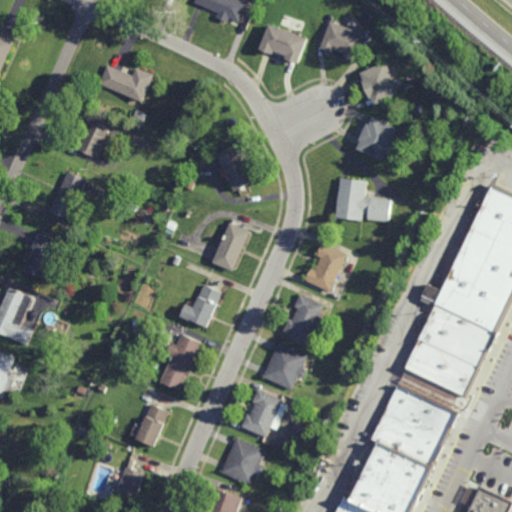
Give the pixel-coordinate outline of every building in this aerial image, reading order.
[(242,0),(250,3),(242,22),(232,18),(230,22),(219,17),(221,13),(196,3),(197,0),(242,0)] [(358,61),(353,59),(347,57),(348,54),(337,49),(336,52),(329,51),(324,48),(333,21),(368,34),(358,61)] [(300,65),(287,60),(289,56),(276,51),(275,54),(262,49),(272,24),(310,39),(300,65)] [(0,34),(17,42),(0,80),(0,34)] [(378,106),(375,98),(372,99),(365,82),(367,81),(363,73),(388,61),(403,94),(378,106)] [(134,76),(138,68),(156,76),(145,103),(102,84),(110,65),(134,76)] [(144,122),(134,117),(138,109),(148,113),(144,122)] [(98,158),(80,150),(98,113),(116,121),(98,158)] [(401,129),(385,162),(360,150),(364,142),(361,141),(369,124),(372,125),(375,117),(401,129)] [(245,161),(248,160),(252,168),(249,170),(256,183),(238,192),(219,155),(238,146),(245,161)] [(73,220),(54,211),(71,172),(90,180),(73,220)] [(392,223),(370,220),(371,215),(367,214),(366,223),(339,219),(344,178),(370,182),(369,191),(375,192),(374,197),(395,199),(392,223)] [(511,298),(466,394),(407,366),(439,302),(494,187),(511,195),(511,298)] [(174,230),(167,227),(170,220),(178,224),(174,230)] [(235,273),(215,264),(221,251),(215,248),(220,236),(226,239),(233,223),(253,232),(235,273)] [(48,280),(27,271),(38,248),(34,246),(40,232),(57,240),(57,241),(52,254),(58,257),(48,280)] [(332,293),(307,281),(313,269),(317,270),(322,258),(319,257),(325,244),(350,256),(332,293)] [(178,266),(173,263),(177,256),(182,258),(178,266)] [(344,281),(342,277),(344,273),(349,273),(351,277),(348,281),(344,281)] [(217,312),(215,311),(209,325),(184,315),(188,305),(197,309),(207,285),(224,293),(219,306),(220,306),(217,312)] [(29,345),(0,332),(0,313),(11,288),(34,298),(23,324),(36,329),(29,345)] [(309,341),(285,329),(291,317),(294,319),(299,310),(296,308),(302,296),(325,307),(309,341)] [(190,369),(194,371),(192,375),(189,374),(187,374),(181,390),(162,381),(175,355),(169,352),(174,342),(178,344),(184,333),(203,342),(190,369)] [(305,378),(300,375),(293,389),(265,376),(281,341),(310,355),(304,368),(309,370),(305,378)] [(10,392),(5,390),(0,404),(0,350),(17,357),(10,377),(15,379),(10,392)] [(45,377),(38,375),(41,367),(48,369),(45,377)] [(105,393),(99,389),(101,384),(108,389),(105,393)] [(433,466),(412,455),(411,456),(433,466),(411,511),(389,511),(379,507),(357,498),(357,495),(382,441),(374,437),(400,384),(459,412),(433,466)] [(279,429),(272,427),(269,435),(243,425),(248,413),(251,414),(257,402),(254,401),(260,389),(284,399),(283,402),(288,405),(279,429)] [(156,446),(139,438),(154,404),(171,411),(166,422),(167,422),(156,446)] [(87,438),(77,433),(81,425),(91,430),(87,438)] [(261,465),(266,467),(263,473),(258,471),(252,485),(223,472),(238,437),(267,450),(261,465)] [(316,451),(311,448),(314,442),(319,444),(316,451)] [(145,473),(142,484),(143,484),(135,510),(117,504),(116,503),(128,467),(145,473)] [(511,507),(509,511),(470,511),(482,487),(511,502),(511,507)] [(209,511),(217,488),(244,497),(239,511),(209,511)] [(340,511),(348,497),(379,511),(340,511)]
